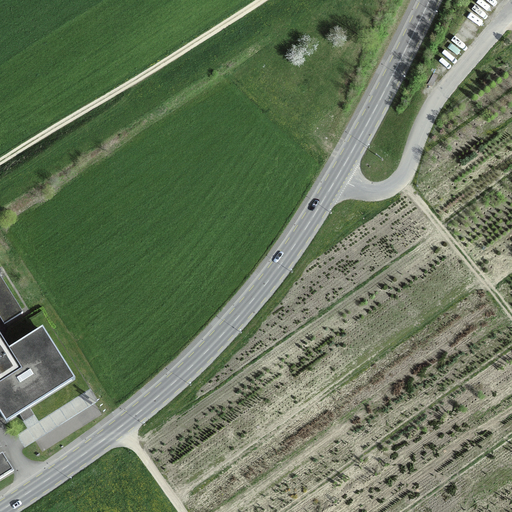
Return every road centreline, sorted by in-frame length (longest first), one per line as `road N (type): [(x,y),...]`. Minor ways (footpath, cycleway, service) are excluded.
road 1 (primary): [(0,510),(123,427),(203,356),(258,293),(336,177)]
road 2 (track): [(254,0),(0,162)]
road 3 (unclassified): [(336,177),(375,192),(391,188),(410,166),(439,96),(511,17)]
road 4 (primary): [(336,177),(429,0)]
